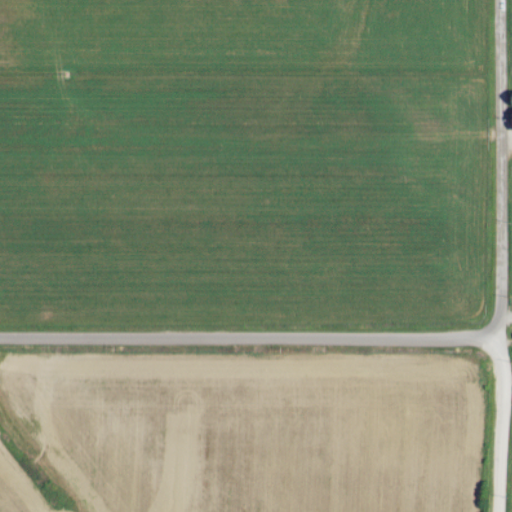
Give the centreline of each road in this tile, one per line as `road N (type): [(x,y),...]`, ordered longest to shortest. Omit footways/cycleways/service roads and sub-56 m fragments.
road 1 (residential): [(0,339),(501,343)]
road 2 (residential): [(501,343),(502,0)]
road 3 (residential): [(493,511),(501,343)]
